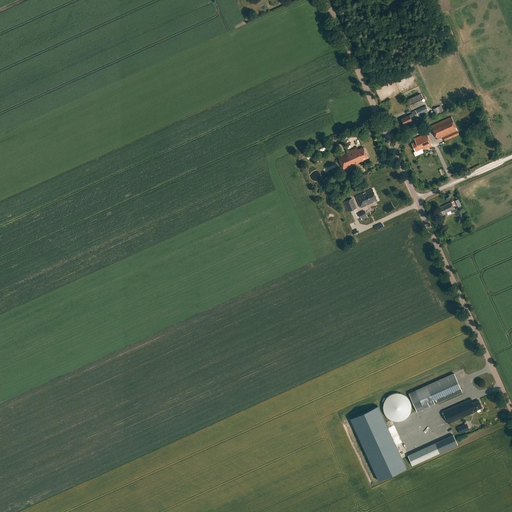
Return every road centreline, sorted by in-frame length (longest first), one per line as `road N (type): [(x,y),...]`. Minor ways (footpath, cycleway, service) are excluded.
road 1 (tertiary): [(511,411),(416,199)]
road 2 (tertiary): [(416,199),(326,0)]
